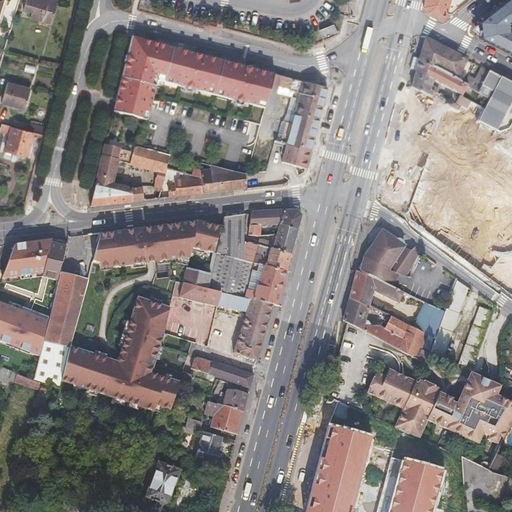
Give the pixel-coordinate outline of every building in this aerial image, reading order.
[(52,24),(58,0),(57,0),(26,0),(23,10),(32,13),(30,18),(52,24)] [(425,0),(423,7),(428,12),(444,21),(446,14),(449,0),(425,0)] [(511,0),(504,0),(478,21),(478,30),(479,36),(511,53),(511,46),(506,44),(489,35),(488,29),(488,21),(511,0)] [(511,0),(488,21),(488,29),(489,35),(506,44),(511,46),(511,32),(509,31),(508,21),(511,17),(511,0)] [(205,28),(207,21),(194,17),(192,25),(205,28)] [(217,23),(207,21),(205,28),(215,31),(216,26),(217,23)] [(334,23),(318,30),(323,40),(338,33),(334,23)] [(131,43),(122,78),(156,87),(157,84),(158,82),(160,82),(164,83),(173,48),(151,42),(147,41),(133,38),(131,43)] [(422,50),(419,59),(451,75),(457,79),(467,60),(463,58),(428,39),(426,38),(422,50)] [(173,48),(164,83),(179,86),(198,91),(214,96),(225,61),(211,58),(197,54),(173,48)] [(419,59),(414,57),(410,69),(416,71),(419,59)] [(471,95),(474,90),(468,86),(464,83),(457,79),(451,75),(419,59),(416,71),(411,87),(432,96),(434,92),(437,93),(439,89),(432,85),(434,80),(462,95),(465,92),(471,95)] [(225,61),(214,96),(231,100),(251,105),(258,107),(260,102),(267,104),(271,86),(275,74),(249,68),(225,61)] [(489,71),(482,67),(475,79),(469,76),(464,83),(468,86),(474,90),(477,93),(489,71)] [(478,121),(497,131),(511,101),(511,82),(489,71),(477,93),(489,100),(484,109),(478,121)] [(278,75),(275,74),(271,86),(275,87),(300,94),(291,124),(286,122),(280,144),(311,152),(327,88),(278,75)] [(154,94),(156,87),(122,78),(117,97),(117,100),(116,103),(114,108),(114,112),(143,119),(144,116),(145,112),(149,114),(154,97),(154,94)] [(25,109),(31,88),(7,82),(1,103),(25,109)] [(439,99),(443,103),(446,105),(449,100),(442,95),(441,95),(439,99)] [(467,107),(471,101),(461,96),(456,104),(461,106),(462,104),(467,107)] [(458,111),(461,106),(456,104),(449,100),(446,105),(458,111)] [(484,109),(471,101),(467,107),(462,104),(461,106),(458,111),(478,121),(484,109)] [(458,111),(446,105),(405,218),(422,230),(441,243),(459,257),(467,264),(496,285),(511,296),(511,163),(491,200),(508,211),(493,230),(449,200),(465,157),(486,169),(496,151),(472,136),(475,130),(478,121),(458,111)] [(43,135),(45,127),(30,122),(28,131),(34,132),(43,135)] [(27,156),(34,132),(28,131),(1,124),(0,129),(0,131),(7,134),(8,130),(10,130),(5,150),(27,156)] [(311,152),(280,144),(276,142),(274,149),(284,152),(281,162),(307,169),(311,152)] [(144,201),(143,187),(133,188),(113,184),(118,161),(158,172),(156,180),(164,182),(167,169),(171,155),(135,145),(133,152),(105,146),(95,188),(91,207),(144,201)] [(222,192),(219,168),(210,166),(210,169),(201,170),(201,171),(194,169),(193,172),(186,170),(185,174),(192,176),(202,179),(203,194),(222,192)] [(247,189),(245,174),(241,175),(219,168),(222,192),(247,189)] [(203,194),(202,179),(192,176),(185,174),(183,173),(183,180),(175,180),(175,186),(168,186),(168,190),(161,190),(158,199),(203,194)] [(161,190),(164,182),(156,180),(154,188),(157,188),(161,190)] [(298,230),(302,215),(300,213),(298,210),(251,211),(251,212),(248,235),(260,236),(261,225),(279,225),(277,232),(284,234),(286,226),(298,230)] [(216,253),(224,255),(253,263),(257,245),(244,242),(245,219),(245,214),(228,217),(226,217),(224,217),(222,227),(216,253)] [(101,234),(93,261),(99,263),(99,266),(110,264),(110,267),(147,262),(150,262),(155,261),(162,261),(169,260),(175,259),(188,262),(192,248),(214,253),(216,253),(222,227),(198,221),(177,224),(158,226),(145,228),(115,232),(101,234)] [(291,255),(298,230),(286,226),(284,234),(277,232),(276,235),(274,243),(271,242),(259,239),(257,245),(291,255)] [(404,245),(404,244),(404,242),(403,241),(401,240),(400,240),(398,239),(397,240),(383,229),(380,233),(374,241),(369,249),(364,257),(362,263),(360,272),(382,283),(392,288),(394,284),(405,287),(414,265),(421,254),(404,245)] [(52,239),(15,245),(5,270),(2,279),(43,273),(42,277),(45,278),(49,279),(57,281),(66,245),(59,244),(54,243),(51,242),(52,239)] [(287,272),(291,255),(257,245),(253,263),(287,272)] [(220,277),(224,255),(216,253),(214,253),(210,275),(220,277)] [(287,272),(253,263),(224,255),(220,277),(210,275),(186,270),(183,284),(221,293),(274,304),(278,306),(287,272)] [(399,291),(392,288),(382,283),(360,272),(356,271),(352,288),(372,297),(374,291),(398,304),(403,293),(399,291)] [(70,347),(88,280),(60,274),(52,305),(48,321),(39,357),(34,378),(33,380),(52,386),(60,388),(69,348),(70,347)] [(217,306),(221,293),(183,284),(176,282),(176,283),(173,294),(172,296),(217,307),(217,306)] [(368,311),(371,312),(373,308),(369,307),(372,297),(352,288),(342,320),(346,323),(425,361),(428,352),(434,337),(413,327),(391,317),(385,329),(379,326),(371,325),(368,321),(366,320),(368,311)] [(258,361),(274,304),(221,293),(217,306),(246,313),(233,353),(258,361)] [(96,356),(70,347),(69,348),(62,381),(154,413),(156,407),(160,408),(170,412),(178,386),(178,384),(177,384),(149,374),(152,364),(159,346),(163,334),(169,309),(143,300),(137,298),(133,312),(131,319),(125,336),(120,354),(118,364),(96,356)] [(381,312),(385,305),(376,301),(373,308),(381,312)] [(0,302),(0,341),(39,357),(48,321),(30,314),(26,313),(8,306),(0,302)] [(413,327),(434,337),(444,311),(428,305),(425,303),(413,327)] [(390,317),(394,310),(385,305),(381,312),(390,317)] [(479,306),(460,363),(471,367),(490,310),(479,306)] [(253,375),(197,357),(194,359),(190,369),(218,377),(250,389),(253,375)] [(0,365),(0,381),(11,386),(16,372),(0,365)] [(367,391),(376,396),(370,407),(397,420),(394,426),(418,437),(421,431),(424,432),(429,422),(480,444),(484,434),(489,437),(488,440),(498,445),(502,437),(503,437),(507,429),(511,420),(511,398),(497,392),(500,387),(498,385),(491,383),(486,380),(479,377),(473,374),(472,374),(470,373),(468,377),(467,379),(466,382),(459,398),(446,393),(444,392),(442,391),(418,379),(417,381),(405,376),(402,375),(399,373),(394,371),(389,369),(386,376),(376,371),(367,391)] [(186,388),(191,374),(182,372),(181,374),(178,384),(178,386),(186,388)] [(15,382),(31,386),(33,379),(17,375),(15,382)] [(243,412),(249,391),(229,384),(222,406),(243,412)] [(331,402),(335,400),(337,400),(339,396),(338,395),(329,391),(327,401),(331,402)] [(217,511),(226,473),(195,461),(193,469),(9,398),(0,422),(0,430),(30,442),(5,507),(16,511),(217,511)] [(210,428),(237,435),(243,412),(222,406),(216,404),(208,402),(207,401),(204,414),(213,416),(210,428)] [(199,431),(201,423),(188,419),(186,428),(197,431),(199,431)] [(305,511),(353,511),(370,445),(373,437),(329,425),(317,467),(305,511)] [(186,428),(181,426),(180,431),(195,436),(197,431),(186,428)] [(218,452),(222,437),(220,437),(203,432),(196,456),(217,463),(221,452),(218,452)] [(491,468),(496,470),(500,458),(495,456),(491,468)] [(376,511),(444,511),(436,509),(444,470),(401,458),(401,461),(390,459),(376,511)] [(472,463),(461,458),(462,477),(473,476),(472,463)]
